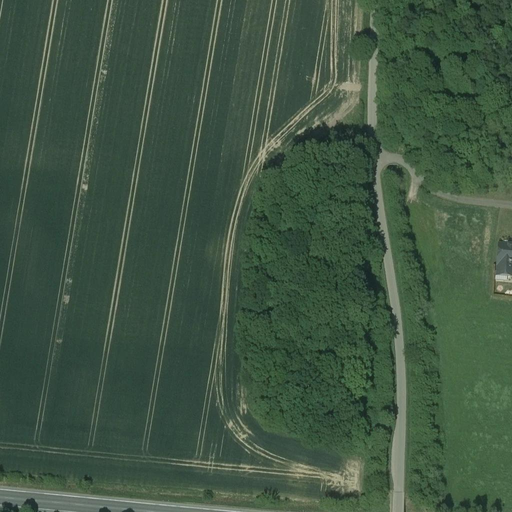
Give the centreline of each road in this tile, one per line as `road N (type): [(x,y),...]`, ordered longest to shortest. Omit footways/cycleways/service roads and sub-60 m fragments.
road 1 (unclassified): [(375,0),(374,132),(401,367),(398,511)]
road 2 (primary): [(149,511),(0,498)]
